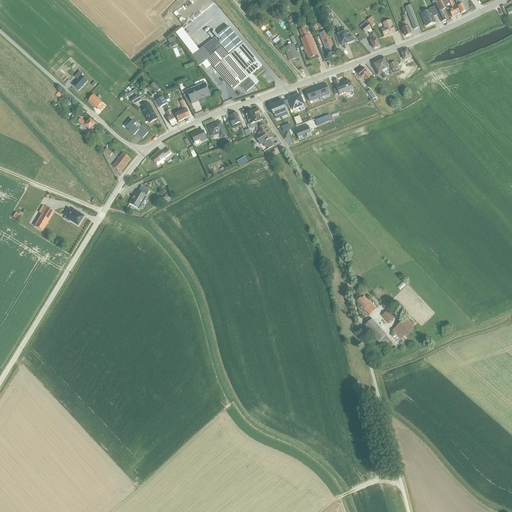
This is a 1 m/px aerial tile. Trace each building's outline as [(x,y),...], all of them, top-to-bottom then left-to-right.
[(421,27),(412,6),(404,10),(409,19),(411,18),(416,29),(421,27)] [(451,11),(453,16),(460,13),(458,8),(451,11)] [(425,28),(430,25),(427,19),(425,20),(422,14),(419,16),(425,28)] [(367,22),(373,27),(376,23),(374,21),(375,19),(372,16),(367,22)] [(366,21),(359,27),(365,33),(368,30),(372,34),(375,31),(366,21)] [(383,36),(394,32),(390,21),(383,24),(384,29),(381,30),(383,36)] [(407,27),(402,29),(406,37),(411,34),(407,27)] [(299,39),(307,59),(317,55),(310,36),(307,37),(304,29),(298,32),(300,38),(299,39)] [(338,34),(344,46),(352,42),(353,43),(356,42),(354,36),(349,38),(346,31),(338,34)] [(327,52),(335,49),(329,32),(320,35),(327,52)] [(371,44),(373,49),(382,46),(377,34),(372,36),(374,42),(371,44)] [(176,37),(168,39),(171,47),(179,45),(176,37)] [(207,59),(234,90),(249,78),(216,38),(192,57),(200,66),(207,59)] [(288,60),(298,57),(295,45),(285,48),(288,60)] [(407,51),(401,53),(405,61),(412,58),(410,54),(408,54),(407,51)] [(384,57),(371,63),(378,76),(381,74),(384,79),(385,78),(382,73),(379,75),(374,64),(383,60),(391,75),(392,74),(384,57)] [(383,60),(374,64),(379,75),(382,73),(385,78),(391,75),(383,60)] [(395,62),(389,65),(393,73),(394,74),(400,71),(395,62)] [(363,68),(356,73),(362,79),(363,77),(368,83),(373,79),(363,68)] [(72,87),(77,93),(88,82),(82,77),(72,87)] [(338,80),(334,82),(337,89),(339,94),(340,96),(353,91),(352,87),(353,86),(352,84),(351,84),(350,81),(344,84),(345,84),(341,86),(338,80)] [(212,97),(206,83),(186,91),(192,105),(212,97)] [(155,84),(151,87),(157,93),(161,90),(155,84)] [(326,84),(316,88),(320,98),(330,94),(326,84)] [(316,88),(306,92),(309,102),(320,98),(316,88)] [(127,99),(138,93),(136,90),(125,95),(127,99)] [(370,91),(368,93),(373,100),(376,98),(370,91)] [(94,92),(88,97),(97,106),(102,101),(94,92)] [(139,96),(132,99),(135,106),(142,102),(139,96)] [(299,108),(301,111),(305,110),(300,96),(289,100),(293,110),(299,108)] [(164,98),(154,103),(158,109),(167,105),(164,98)] [(183,106),(185,111),(176,115),(179,123),(192,117),(185,101),(180,103),(182,107),(183,106)] [(283,101),(276,104),(281,115),(287,113),(283,101)] [(108,102),(101,108),(106,115),(113,109),(108,102)] [(150,104),(144,107),(145,110),(142,111),(150,125),(158,120),(150,104)] [(276,104),(270,107),(272,113),(273,115),(274,115),(275,118),(281,115),(276,104)] [(207,110),(194,115),(196,119),(209,115),(207,110)] [(244,114),(248,127),(255,124),(254,119),(261,117),(259,110),(244,114)] [(177,123),(170,111),(167,113),(170,118),(168,119),(172,126),(177,123)] [(71,120),(76,123),(81,117),(76,114),(71,120)] [(328,115),(315,121),(317,127),(323,124),(322,124),(330,121),(332,121),(330,115),(328,116),(328,115)] [(82,117),(78,121),(87,131),(95,123),(89,117),(86,120),(82,117)] [(143,138),(149,133),(133,118),(128,123),(130,125),(127,128),(135,136),(138,133),(143,138)] [(240,128),(236,118),(229,120),(233,130),(240,128)] [(221,121),(208,127),(213,140),(217,139),(218,140),(227,137),(221,121)] [(263,124),(258,127),(266,141),(271,138),(263,124)] [(308,127),(295,132),(299,140),(312,136),(308,127)] [(190,135),(195,146),(209,140),(205,129),(190,135)] [(105,152),(110,157),(113,153),(108,148),(105,152)] [(160,151),(151,160),(156,164),(163,158),(165,161),(172,155),(166,149),(162,153),(160,151)] [(124,154),(113,166),(119,172),(130,160),(124,154)] [(130,204),(139,210),(149,193),(144,189),(140,195),(136,193),(130,204)] [(67,207),(63,214),(70,219),(69,221),(79,227),(86,218),(75,211),(74,212),(67,207)] [(46,208),(34,227),(42,232),(54,213),(46,208)] [(363,296),(360,298),(362,308),(366,313),(373,307),(363,296)] [(387,310),(380,316),(387,324),(394,318),(387,310)] [(374,318),(366,324),(382,345),(390,339),(374,318)] [(404,318),(391,331),(401,341),(414,328),(404,318)]
